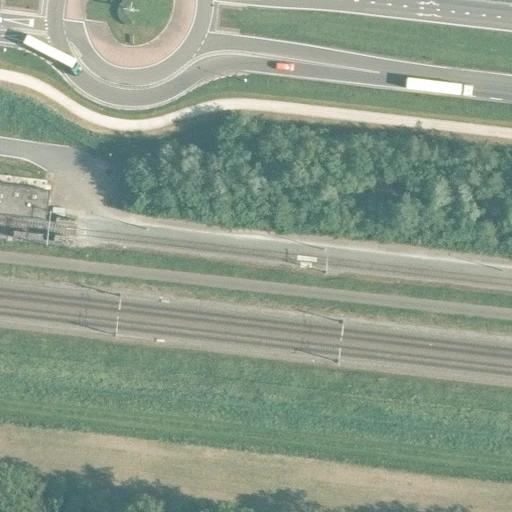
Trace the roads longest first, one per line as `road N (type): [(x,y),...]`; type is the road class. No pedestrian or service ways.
road 1 (primary): [(60,59),(90,96),(123,108),(158,103),(211,72),(351,76)]
road 2 (primary): [(511,27),(337,6)]
road 3 (primary): [(187,56),(271,56),(351,76)]
road 4 (primary): [(53,34),(75,41),(96,72),(119,83),(157,80),(187,56)]
road 5 (primary): [(351,76),(511,96)]
road 6 (primary): [(337,6),(213,0)]
